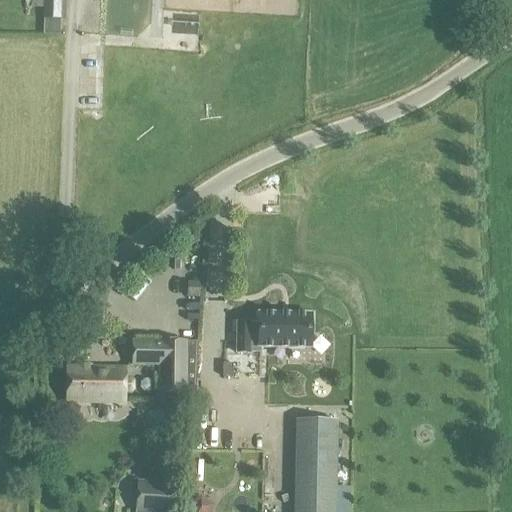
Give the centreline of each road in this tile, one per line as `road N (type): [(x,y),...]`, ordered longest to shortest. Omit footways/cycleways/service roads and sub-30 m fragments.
road 1 (unclassified): [(0,338),(269,155),(427,96),(511,43)]
road 2 (unknown): [(41,312),(60,240),(72,0)]
